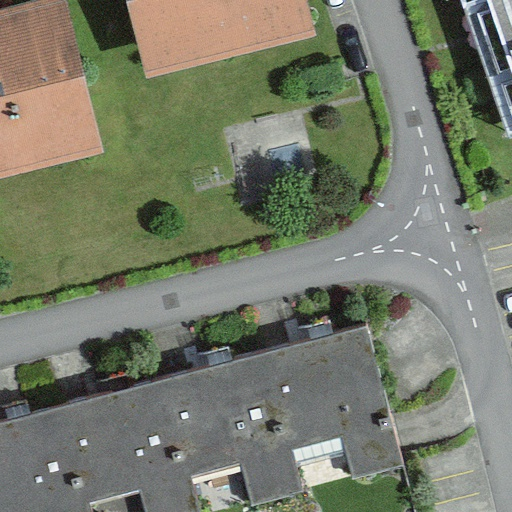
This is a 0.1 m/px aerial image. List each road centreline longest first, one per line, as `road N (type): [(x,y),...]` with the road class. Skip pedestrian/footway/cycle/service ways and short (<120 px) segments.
road 1 (residential): [(448,237),(0,352)]
road 2 (residential): [(448,237),(511,482)]
road 3 (residential): [(363,0),(448,237)]
